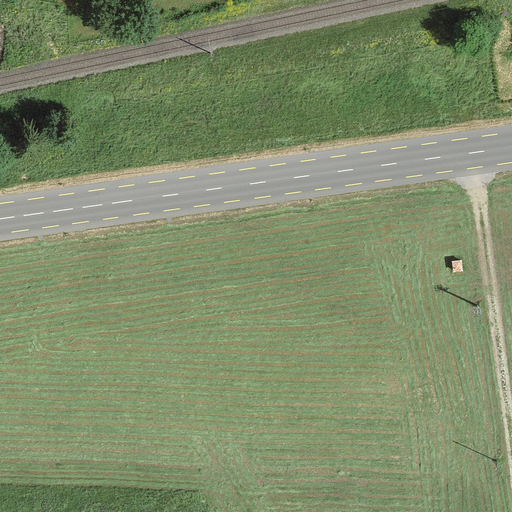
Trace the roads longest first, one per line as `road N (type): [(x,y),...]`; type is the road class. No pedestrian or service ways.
road 1 (primary): [(511,149),(0,220)]
road 2 (track): [(472,155),(511,446)]
